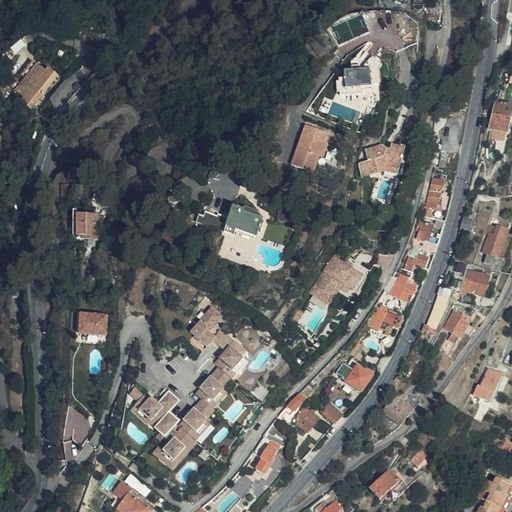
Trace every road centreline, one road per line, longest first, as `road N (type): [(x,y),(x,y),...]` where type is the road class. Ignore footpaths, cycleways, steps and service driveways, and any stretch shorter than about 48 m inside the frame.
road 1 (tertiary): [(31,511),(45,464),(36,185),(76,97),(188,0)]
road 2 (tertiary): [(274,511),(389,373),(428,293),(463,183),(493,0)]
